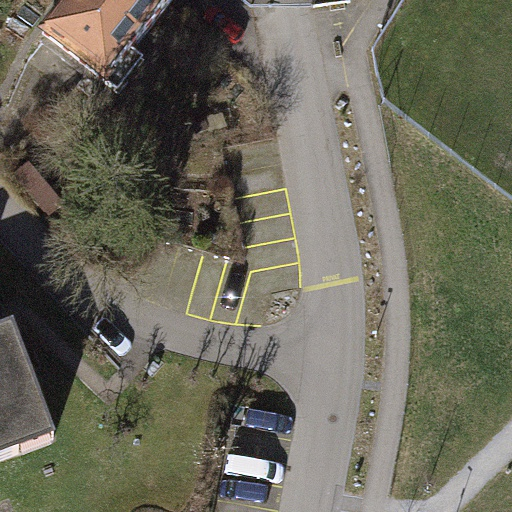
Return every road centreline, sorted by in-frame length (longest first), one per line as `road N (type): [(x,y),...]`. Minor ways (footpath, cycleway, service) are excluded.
road 1 (residential): [(341,367),(168,337),(118,317),(0,206)]
road 2 (residential): [(341,367),(302,0)]
road 3 (residential): [(318,511),(341,367)]
